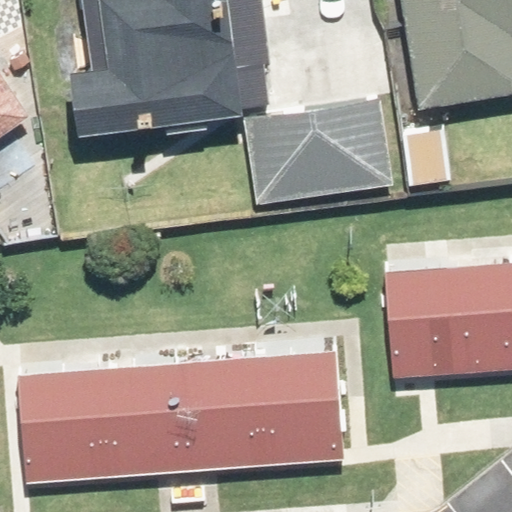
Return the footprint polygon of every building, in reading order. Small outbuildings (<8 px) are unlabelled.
[(394,80),(284,94),(272,0),(95,0),(101,43),(81,45),(90,118),(257,97),(268,190),(405,173),(394,80)] [(511,0),(417,0),(431,89),(511,76),(511,0)] [(41,97),(0,37),(0,187),(49,154),(20,112),(41,97)] [(511,241),(391,250),(399,365),(511,356),(511,241)] [(345,334),(23,354),(31,474),(353,454),(345,334)]
